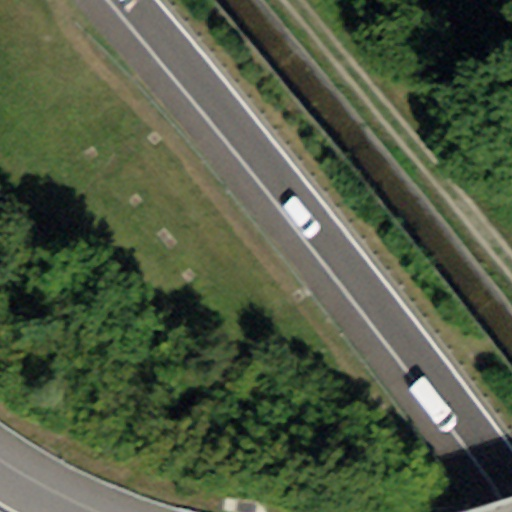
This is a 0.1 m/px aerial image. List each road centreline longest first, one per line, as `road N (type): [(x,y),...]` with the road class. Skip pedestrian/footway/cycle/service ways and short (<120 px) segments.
road 1 (motorway): [(130,0),(252,142),(511,485)]
road 2 (track): [(511,255),(299,0)]
